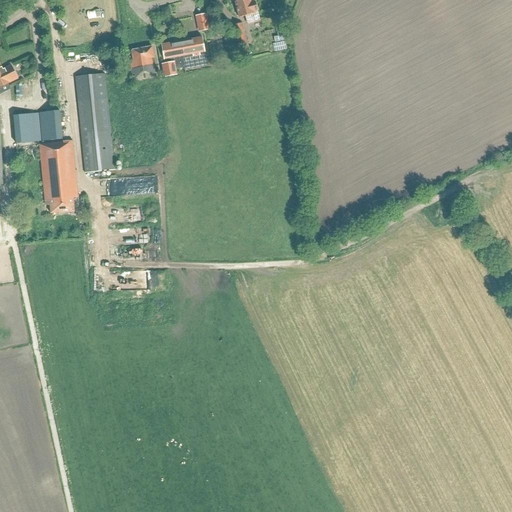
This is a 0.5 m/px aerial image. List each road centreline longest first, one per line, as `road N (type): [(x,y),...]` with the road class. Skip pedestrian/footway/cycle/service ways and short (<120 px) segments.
road 1 (track): [(88,185),(98,253),(111,266),(304,263),(473,181)]
road 2 (track): [(71,511),(9,207)]
